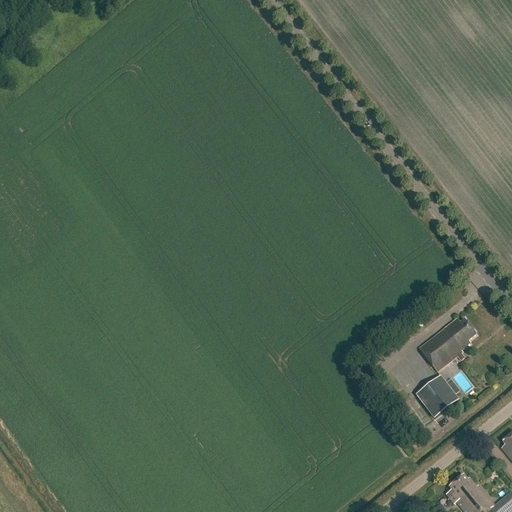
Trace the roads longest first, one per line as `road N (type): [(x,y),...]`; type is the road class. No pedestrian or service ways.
road 1 (tertiary): [(511,304),(268,0)]
road 2 (unclassified): [(383,511),(511,406)]
